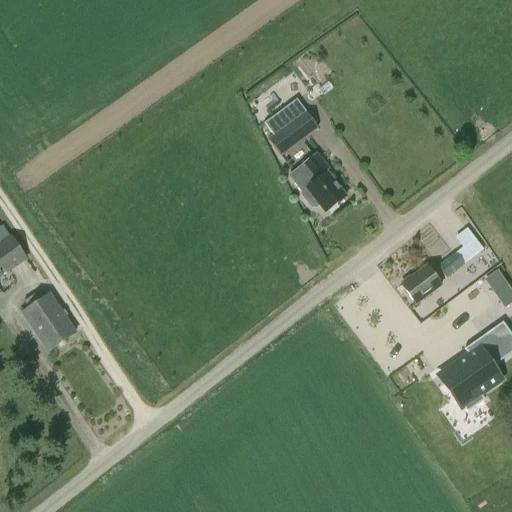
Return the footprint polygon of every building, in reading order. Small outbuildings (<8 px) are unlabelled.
[(279,157),(318,129),(296,99),(263,123),(272,136),(266,140),(279,157)] [(346,197),(327,173),(330,170),(317,153),(287,177),(300,193),(300,197),(309,209),(316,210),(319,208),(324,214),(346,197)] [(0,228),(0,278),(27,261),(11,236),(9,238),(2,227),(0,228)] [(436,267),(446,280),(464,265),(454,252),(436,267)] [(441,286),(426,266),(400,285),(415,306),(441,286)] [(511,292),(507,285),(493,295),(503,309),(511,303),(511,292)] [(50,295),(42,301),(37,293),(23,303),(27,310),(21,315),(47,353),(75,333),(50,295)] [(468,356),(438,377),(461,409),(500,381),(491,368),(511,353),(511,337),(502,323),(464,350),(468,356)] [(389,363),(406,351),(390,329),(373,341),(389,363)]
